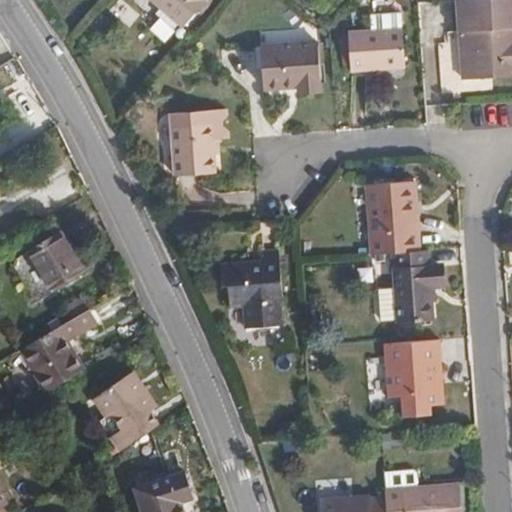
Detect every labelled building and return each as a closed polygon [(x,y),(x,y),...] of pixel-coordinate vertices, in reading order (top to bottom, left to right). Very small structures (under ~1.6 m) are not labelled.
[(120,0),(97,27),(147,71),(184,28),(163,8),(148,24),(120,0)] [(511,0),(457,0),(463,80),(511,75),(511,0)] [(404,29),(350,33),(353,70),(407,66),(404,29)] [(264,88),(289,86),(289,81),(299,80),(299,86),(299,90),(322,89),(319,43),(261,47),(264,88)] [(227,110),(172,114),(176,176),(217,173),(214,139),(229,139),(229,132),(224,128),(224,122),(227,119),(227,110)] [(371,229),(373,254),(395,253),(416,251),(413,207),(418,206),(417,181),(368,185),(371,229)] [(422,251),(418,206),(413,207),(416,251),(422,251)] [(55,229),(26,246),(48,284),(78,267),(55,229)] [(431,265),(429,250),(422,251),(416,251),(395,253),(398,291),(400,321),(400,323),(434,321),(432,288),(442,287),(440,264),(431,265)] [(265,254),(265,264),(266,283),(283,282),(280,253),(265,254)] [(266,283),(265,264),(251,265),(251,262),(222,264),(224,286),(230,286),(232,308),(245,307),(247,330),(283,327),(282,305),(284,303),(283,282),(266,283)] [(73,290),(56,300),(64,313),(80,303),(73,290)] [(400,321),(398,291),(381,292),(384,322),(400,321)] [(87,305),(18,346),(43,389),(82,367),(64,336),(94,318),(87,305)] [(440,340),(385,344),(389,397),(401,397),(403,418),(432,417),(432,406),(446,405),(444,384),(435,384),(435,372),(443,372),(440,340)] [(109,432),(118,449),(154,424),(146,410),(152,406),(142,388),(136,391),(125,371),(89,393),(100,413),(107,411),(116,428),(109,432)] [(435,384),(444,384),(443,372),(435,372),(435,384)] [(182,472),(133,487),(140,511),(179,511),(176,500),(189,496),(182,472)] [(388,511),(463,511),(461,483),(387,489),(387,495),(388,511)] [(388,511),(387,495),(321,501),(322,511),(388,511)]
